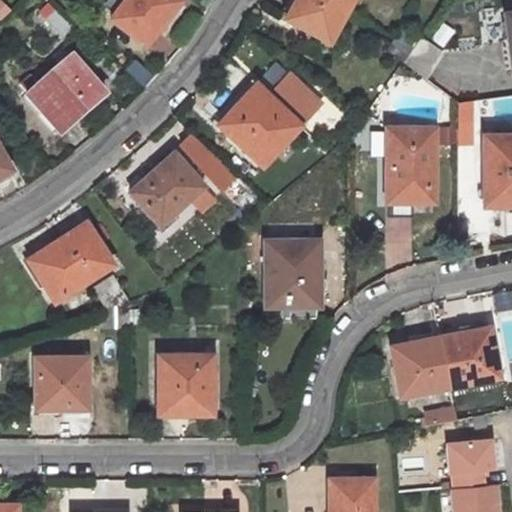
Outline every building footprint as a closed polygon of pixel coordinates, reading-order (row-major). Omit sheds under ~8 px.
[(178,0),(122,0),(114,10),(148,39),(178,0)] [(328,40),(350,0),(292,0),(284,15),(328,40)] [(406,22),(388,45),(403,57),(404,56),(421,33),(406,22)] [(421,33),(404,56),(428,74),(447,46),(423,29),(421,33)] [(105,85),(73,47),(25,86),(53,120),(81,98),(85,102),(105,85)] [(302,118),(254,72),(214,112),(263,159),(302,118)] [(431,196),(435,122),(386,119),(382,193),(431,196)] [(511,197),(511,130),(484,131),(485,201),(503,201),(503,198),(511,197)] [(0,169),(11,164),(0,144),(0,169)] [(207,179),(176,146),(133,189),(163,223),(207,179)] [(115,259),(88,216),(48,243),(49,245),(32,255),(59,297),(115,259)] [(322,236),(267,236),(268,310),(311,309),(311,277),(322,276),(322,236)] [(323,315),(322,276),(311,277),(311,309),(268,310),(268,315),(323,315)] [(488,324),(391,341),(399,391),(496,375),(488,324)] [(218,346),(163,346),(164,408),(219,407),(218,346)] [(92,353),(41,352),(41,398),(68,400),(68,403),(92,403),(92,353)] [(468,400),(455,403),(457,414),(470,412),(468,400)] [(431,419),(457,414),(455,403),(429,408),(431,419)] [(495,463),(492,433),(448,438),(451,467),(453,467),(455,482),(453,482),(455,511),(488,511),(488,509),(500,508),(497,478),(485,479),(483,464),(495,463)] [(337,511),(378,511),(378,472),(333,472),(334,511),(337,511)] [(0,511),(18,511),(18,501),(0,500),(0,511)]
